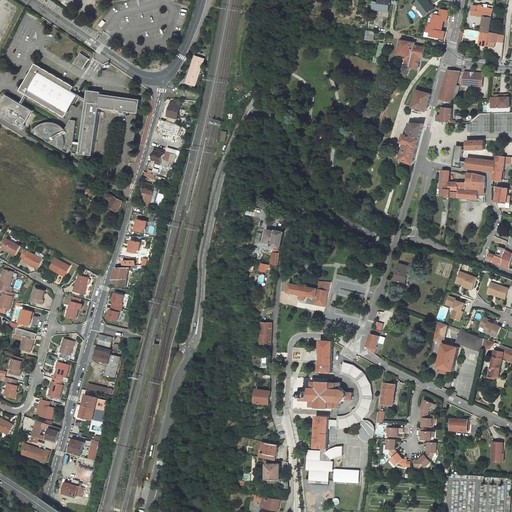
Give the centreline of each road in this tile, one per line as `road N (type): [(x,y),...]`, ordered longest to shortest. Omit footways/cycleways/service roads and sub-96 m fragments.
road 1 (unclassified): [(367,236),(324,202),(280,120),(253,114),(217,180),(187,348)]
road 2 (unclassified): [(367,236),(307,213),(284,239),(273,409),(286,420)]
road 3 (unclassified): [(94,326),(161,84)]
road 4 (unclassified): [(43,511),(94,326)]
road 5 (unknown): [(104,50),(86,76),(31,54),(16,92),(66,122)]
road 6 (unclassified): [(31,0),(161,84)]
road 7 (unclassified): [(286,420),(294,339),(337,337),(361,351)]
road 8 (residential): [(430,165),(490,175),(497,214),(479,261)]
road 9 (unclassified): [(187,348),(153,487)]
